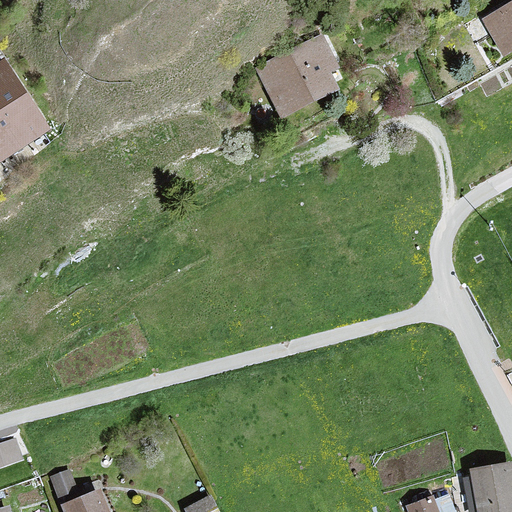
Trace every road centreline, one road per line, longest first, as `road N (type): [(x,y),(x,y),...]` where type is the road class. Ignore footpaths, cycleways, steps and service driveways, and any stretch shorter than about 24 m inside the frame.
road 1 (residential): [(449,301),(0,421)]
road 2 (track): [(456,212),(438,141),(411,123),(324,149),(181,209)]
road 3 (track): [(0,51),(67,135),(92,57),(169,0)]
road 4 (residential): [(511,176),(456,212),(443,259),(449,301)]
road 5 (residential): [(449,301),(511,441)]
